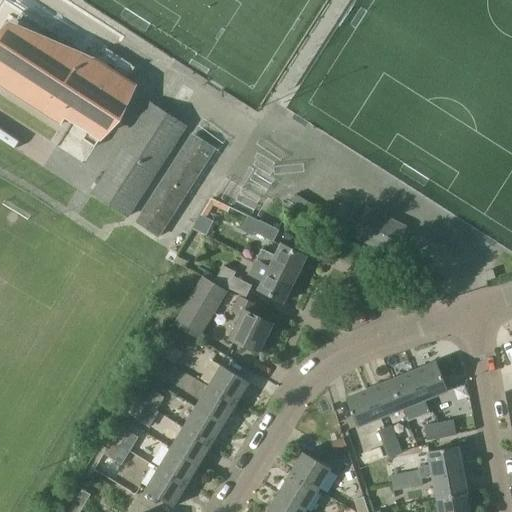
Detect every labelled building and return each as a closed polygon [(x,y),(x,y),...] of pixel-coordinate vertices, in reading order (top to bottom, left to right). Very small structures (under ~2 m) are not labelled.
[(90,67),(10,15),(0,29),(0,41),(2,43),(0,45),(0,85),(61,124),(71,109),(78,113),(74,119),(102,137),(132,90),(130,89),(133,83),(95,58),(90,67)] [(186,126),(151,103),(92,194),(128,217),(186,126)] [(157,238),(215,149),(191,133),(133,222),(157,238)] [(284,177),(239,154),(241,150),(225,143),(213,168),(394,256),(407,228),(366,208),(371,196),(311,167),(306,177),(288,168),(284,177)] [(248,216),(241,230),(252,235),(254,232),(273,241),(278,230),(248,216)] [(261,246),(255,260),(269,267),(295,280),(306,257),(281,244),(276,254),(261,246)] [(295,280),(269,267),(255,260),(248,273),(263,280),(258,290),(284,303),(295,280)] [(234,277),(236,273),(223,266),(216,283),(247,297),(252,286),(234,277)] [(493,269),(484,272),(487,281),(496,278),(493,269)] [(174,326),(181,330),(197,340),(226,292),(203,278),(174,326)] [(259,354),(273,325),(249,314),(254,305),(238,297),(232,309),(242,314),(230,339),(259,354)] [(174,340),(181,330),(174,326),(156,353),(164,358),(174,340)] [(197,340),(181,330),(174,340),(195,353),(201,342),(197,340)] [(149,366),(156,370),(164,358),(156,353),(149,366)] [(208,386),(237,404),(249,384),(210,359),(199,377),(209,384),(208,386)] [(414,373),(425,401),(447,392),(436,364),(414,373)] [(403,409),(425,401),(414,373),(392,382),(403,409)] [(195,406),(224,424),(237,404),(208,386),(207,388),(197,381),(186,399),(196,405),(195,406)] [(380,419),(403,409),(392,382),(369,391),(380,419)] [(166,399),(145,386),(137,400),(158,412),(166,399)] [(358,428),(380,419),(369,391),(347,400),(358,428)] [(148,425),(156,411),(136,399),(128,413),(148,425)] [(212,444),(224,424),(195,406),(183,426),(212,444)] [(452,420),(438,423),(441,437),(455,435),(452,420)] [(427,440),(441,437),(438,423),(425,425),(427,440)] [(396,456),(402,453),(390,425),(384,428),(396,456)] [(199,465),(212,444),(183,426),(170,447),(199,465)] [(112,440),(129,450),(137,437),(119,427),(112,440)] [(390,458),(396,456),(384,428),(378,430),(390,458)] [(342,439),(332,442),(334,449),(344,445),(342,439)] [(121,463),(129,450),(112,440),(104,453),(121,463)] [(186,487),(199,465),(170,447),(157,469),(186,487)] [(418,467),(419,471),(420,478),(433,476),(462,471),(458,448),(429,454),(431,464),(418,467)] [(384,458),(380,449),(363,455),(366,465),(384,458)] [(291,474),(319,491),(332,470),(337,474),(344,463),(323,451),(316,461),(304,453),(291,474)] [(173,508),(186,487),(157,469),(144,490),(173,508)] [(405,473),(407,489),(421,486),(420,478),(419,471),(405,473)] [(438,500),(467,495),(462,471),(433,476),(438,500)] [(393,491),(407,489),(405,473),(390,476),(393,491)] [(307,511),(319,491),(291,474),(279,494),(307,511)] [(384,474),(360,478),(361,487),(385,483),(384,474)] [(105,485),(99,496),(120,508),(126,498),(105,485)] [(82,489),(73,503),(82,508),(91,495),(82,489)] [(306,511),(307,511),(279,494),(267,511),(306,511)] [(469,511),(467,495),(438,500),(440,511),(439,511),(469,511)] [(357,511),(367,511),(362,497),(354,500),(357,511)] [(68,511),(79,511),(82,508),(73,503),(68,511)]
